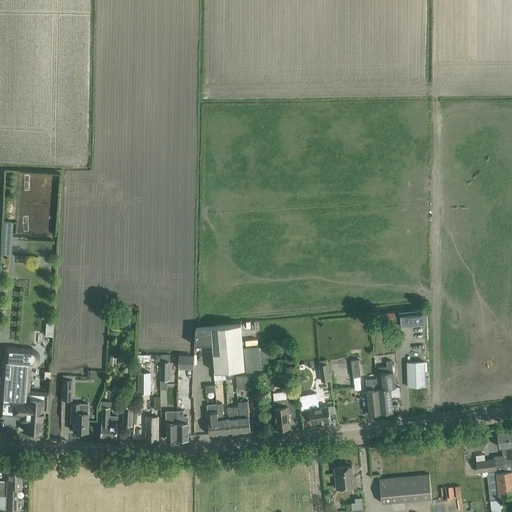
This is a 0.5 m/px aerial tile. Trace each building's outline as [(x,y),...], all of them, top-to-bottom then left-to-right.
[(3,254),(14,254),(15,222),(4,221),(3,254)] [(424,311),(398,313),(399,326),(425,324),(424,311)] [(55,336),(56,323),(48,323),(47,335),(55,336)] [(211,327),(211,326),(196,328),(195,345),(212,343),(215,372),(245,369),(241,324),(211,327)] [(259,345),(243,347),(245,364),(246,372),(262,370),(261,363),(260,351),(259,345)] [(31,349),(5,347),(0,416),(20,418),(21,420),(22,422),(24,423),(25,423),(24,431),(41,432),(42,411),(47,411),(48,393),(28,392),(30,366),(32,365),(34,365),(35,363),(37,362),(37,360),(38,358),(38,356),(37,354),(36,352),(35,351),(33,350),(31,349)] [(267,350),(260,351),(261,363),(269,362),(267,350)] [(169,355),(160,355),(160,361),(160,379),(169,379),(169,355)] [(179,356),(178,368),(186,368),(193,368),(194,356),(179,356)] [(319,365),(321,381),(331,380),(328,363),(327,364),(327,359),(319,360),(319,365)] [(351,360),(353,377),(360,376),(359,359),(351,360)] [(392,360),(387,361),(387,366),(379,367),(381,385),(378,385),(381,413),(393,412),(390,388),(395,387),(393,371),(392,360)] [(418,362),(407,362),(407,363),(407,376),(407,386),(425,386),(425,376),(425,363),(425,362),(418,362)] [(139,372),(139,393),(150,393),(150,373),(139,372)] [(251,387),(250,375),(243,376),(236,377),(237,388),(251,387)] [(72,379),(62,379),(61,399),(71,399),(72,379)] [(378,385),(377,379),(366,380),(369,414),(381,413),(378,385)] [(317,393),(300,396),(302,411),(304,419),(310,418),(311,423),(331,420),(329,406),(319,408),(317,393)] [(286,399),(274,400),(274,407),(277,428),(291,427),(289,415),(295,414),(294,398),(287,399),(286,399)] [(250,431),(248,401),(238,402),(239,418),(240,418),(241,432),(250,431)] [(73,431),(87,431),(88,403),(71,403),(71,418),(73,418),(73,431)] [(222,403),(217,404),(217,408),(220,434),(229,433),(230,433),(230,423),(229,419),(227,419),(224,419),(223,408),(222,403)] [(133,404),(124,404),(123,425),(132,425),(133,404)] [(220,434),(217,404),(207,404),(210,435),(220,434)] [(232,407),(228,407),(229,419),(230,423),(230,433),(241,432),(240,418),(239,418),(238,406),(232,407)] [(103,407),(102,428),(102,438),(116,439),(117,429),(117,423),(117,416),(109,415),(110,407),(103,407)] [(165,410),(165,418),(166,430),(166,440),(178,440),(178,410),(171,410),(165,410)] [(185,410),(178,410),(178,440),(189,440),(189,430),(188,418),(188,417),(187,416),(185,416),(185,410)] [(147,416),(146,430),(146,440),(158,440),(158,416),(147,416)] [(503,457),(494,457),(495,459),(495,465),(511,463),(508,430),(498,431),(500,447),(502,447),(503,457)] [(495,459),(477,461),(478,471),(478,472),(482,471),(495,470),(495,465),(495,459)] [(495,470),(482,471),(483,476),(487,476),(490,503),(491,511),(492,511),(496,511),(500,511),(501,511),(499,497),(506,497),(511,495),(511,464),(511,463),(495,465),(495,470)] [(334,467),(335,477),(336,489),(357,487),(355,475),(353,475),(352,465),(334,467)] [(7,487),(6,499),(6,510),(17,511),(17,489),(21,489),(21,477),(21,467),(7,466),(7,476),(7,479),(9,479),(8,487),(7,487)] [(382,478),(384,503),(422,500),(422,492),(435,491),(434,473),(382,478)] [(354,509),(365,509),(365,498),(354,498),(354,509)]
